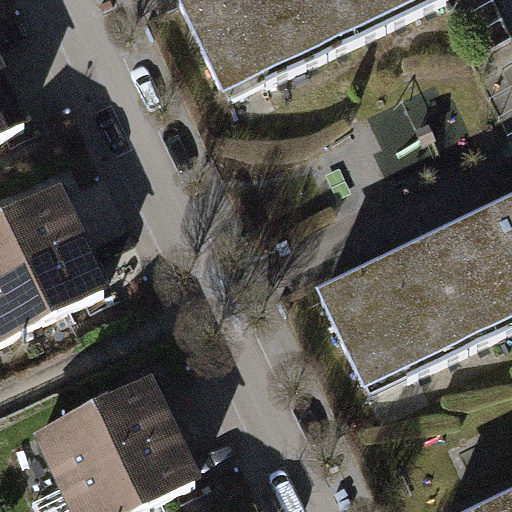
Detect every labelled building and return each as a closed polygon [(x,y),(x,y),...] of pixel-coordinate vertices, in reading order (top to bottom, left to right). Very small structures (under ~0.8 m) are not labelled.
[(172,0),(220,100),(433,0),(172,0)] [(0,69),(0,143),(29,130),(0,69)] [(60,192),(0,220),(0,350),(111,297),(60,192)] [(511,200),(317,293),(365,393),(511,323),(511,200)] [(150,384),(31,441),(65,511),(154,511),(201,489),(150,384)] [(511,511),(511,500),(487,511),(511,511)]
